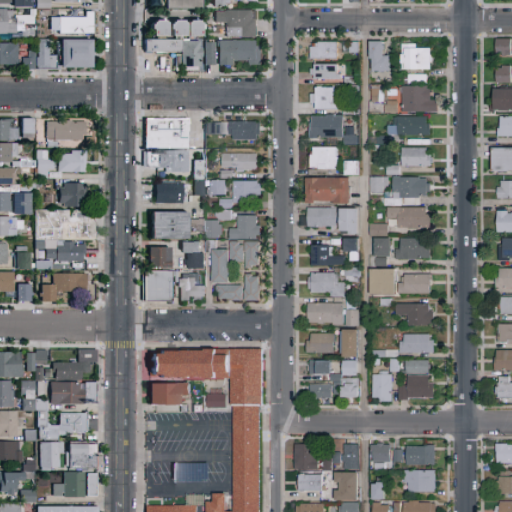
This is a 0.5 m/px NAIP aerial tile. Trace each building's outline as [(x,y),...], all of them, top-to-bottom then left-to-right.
[(203,0),(203,11),(165,10),(165,0),(203,0)] [(0,32),(15,32),(15,22),(10,22),(10,8),(0,8),(0,32)] [(255,36),(255,10),(214,11),(214,22),(224,22),(224,36),(255,36)] [(92,34),(51,34),(51,18),(58,18),(58,17),(84,17),(84,11),(92,11),(92,34)] [(197,21),(167,20),(167,36),(197,37),(197,21)] [(147,22),(148,37),(163,36),(162,21),(147,22)] [(184,38),(185,51),(148,51),(148,37),(184,38)] [(511,37),(495,38),(495,54),(511,54),(511,37)] [(47,55),(47,39),(36,38),(35,52),(24,51),(23,67),(53,68),(53,55),(47,55)] [(88,39),(57,40),(57,68),(88,67),(88,39)] [(259,62),(259,40),(216,39),(216,64),(230,65),(230,62),(259,62)] [(199,40),(180,40),(180,66),(199,66),(199,40)] [(388,70),(388,54),(383,54),(382,40),(369,40),(369,71),(388,70)] [(214,42),(203,41),(203,65),(213,65),(214,42)] [(16,43),(0,42),(0,64),(15,65),(16,43)] [(336,58),(336,43),(310,42),(309,57),(336,58)] [(429,69),(429,47),(416,47),(416,43),(400,43),(400,68),(429,69)] [(337,63),(312,63),(312,79),(337,78),(337,63)] [(495,82),(511,81),(511,65),(494,65),(495,82)] [(428,84),(400,85),(401,111),(436,110),(436,99),(429,99),(428,84)] [(315,109),(334,109),(334,86),(311,87),(312,102),(314,102),(315,109)] [(511,87),(492,87),(492,108),(511,108),(511,87)] [(397,112),(396,100),(386,100),(386,91),(372,91),(372,96),(384,96),(384,112),(397,112)] [(342,114),(309,115),(309,137),(342,137),(342,114)] [(511,135),(511,115),(498,115),(498,135),(511,135)] [(30,137),(31,117),(18,116),(18,136),(30,137)] [(428,116),(395,116),(395,135),(428,136),(428,116)] [(0,138),(16,138),(15,126),(9,126),(9,118),(0,118),(0,138)] [(191,150),(148,151),(148,148),(148,119),(191,118),(191,147),(191,150)] [(83,139),(83,119),(44,119),(44,138),(83,139)] [(232,134),(232,138),(258,139),(258,122),(204,120),(204,133),(232,134)] [(354,126),(343,126),(344,144),(355,144),(354,126)] [(0,160),(14,161),(14,142),(0,141),(0,160)] [(310,168),(336,168),(336,146),(310,146),(310,168)] [(511,146),(492,146),(492,170),(511,170),(511,146)] [(428,147),(400,147),(400,165),(428,165),(428,147)] [(84,148),(69,149),(69,153),(57,153),(57,171),(84,171),(84,148)] [(191,173),(173,174),(173,152),(191,152),(191,173)] [(256,152),(221,153),(221,166),(235,166),(235,170),(256,169),(256,152)] [(0,183),(15,184),(15,167),(0,166),(0,183)] [(348,177),(304,176),(304,201),(348,202),(348,177)] [(369,192),(385,192),(385,176),(369,176),(369,192)] [(400,196),(428,196),(428,176),(391,176),(391,199),(390,199),(390,204),(400,204),(400,196)] [(224,194),(223,179),(208,179),(208,194),(224,194)] [(497,197),(511,196),(511,179),(497,180),(497,197)] [(183,181),(152,180),(152,201),(183,202),(183,181)] [(259,180),(232,180),(231,204),(258,204),(259,180)] [(57,204),(84,204),(83,182),(57,183),(57,204)] [(0,209),(9,210),(9,191),(0,191),(0,209)] [(29,213),(29,192),(11,191),(10,213),(29,213)] [(231,198),(217,198),(217,209),(231,209),(231,198)] [(428,206),(386,207),(387,227),(428,227),(428,206)] [(306,226),(334,226),(335,207),(306,207),(306,226)] [(356,207),(338,207),(338,231),(356,232),(356,207)] [(52,218),(73,218),(72,211),(87,211),(98,211),(98,242),(88,242),(47,241),(47,250),(37,250),(37,242),(31,242),(30,236),(38,236),(37,210),(37,209),(40,210),(51,210),(52,218)] [(185,210),(149,209),(149,236),(184,237),(185,210)] [(229,220),(229,210),(215,211),(215,220),(229,220)] [(496,232),(511,231),(511,210),(495,211),(496,232)] [(255,215),(236,214),(235,228),(228,228),(227,238),(257,239),(258,223),(255,223),(255,215)] [(0,216),(0,234),(15,235),(15,228),(22,228),(22,217),(0,216)] [(219,220),(204,220),(204,237),(219,237),(219,220)] [(386,236),(387,224),(368,223),(368,235),(386,236)] [(342,250),(357,251),(357,237),(343,237),(342,250)] [(389,256),(390,237),(373,237),(373,255),(389,256)] [(430,258),(430,237),(399,237),(399,248),(394,248),(394,258),(430,258)] [(511,237),(499,237),(499,258),(511,258),(511,237)] [(82,241),(56,240),(55,248),(44,248),(44,258),(70,259),(70,266),(82,266),(82,241)] [(243,266),(258,265),(257,240),(243,241),(243,266)] [(242,242),(228,242),(229,261),(242,261),(242,242)] [(168,266),(168,245),(146,245),(147,266),(168,266)] [(309,264),(344,265),(344,255),(332,255),(332,245),(310,245),(309,264)] [(209,282),(226,282),(227,249),(210,248),(209,282)] [(13,268),(28,267),(28,251),(13,252),(13,268)] [(184,267),(202,268),(202,252),(184,252),(184,267)] [(394,267),(368,268),(368,294),(395,293),(394,267)] [(511,267),(496,267),(496,287),(511,287),(511,267)] [(12,271),(0,270),(0,290),(12,291),(12,271)] [(176,271),(176,303),(149,302),(147,302),(148,270),(176,271)] [(84,272),(51,272),(51,282),(38,282),(38,300),(53,300),(53,290),(85,290),(85,298),(93,299),(93,287),(84,286),(84,272)] [(343,296),(343,281),(336,281),(336,272),(308,272),(308,292),(329,292),(329,296),(343,296)] [(429,273),(403,273),(403,282),(397,282),(397,293),(429,292),(429,273)] [(258,300),(257,274),(242,274),(243,300),(258,300)] [(28,299),(28,282),(14,282),(14,299),(28,299)] [(241,284),(216,284),(215,299),(240,299),(241,284)] [(511,296),(499,296),(499,314),(511,313),(511,296)] [(342,323),(342,302),(306,302),(306,322),(342,323)] [(431,302),(394,303),(395,314),(406,314),(407,324),(431,324),(431,302)] [(358,308),(344,308),(344,325),(358,325),(358,308)] [(497,341),(511,341),(511,323),(497,323),(497,341)] [(357,328),(340,328),(340,356),(356,356),(357,328)] [(333,352),(333,333),(307,332),(307,352),(333,352)] [(431,333),(400,333),(400,353),(431,352),(431,333)] [(45,348),(34,349),(34,361),(46,360),(45,348)] [(511,368),(511,349),(493,350),(493,369),(511,368)] [(0,350),(22,351),(22,377),(0,377),(0,350)] [(268,350),(268,390),(268,406),(264,406),(264,451),(264,511),(212,511),(213,502),(218,502),(219,494),(235,494),(235,452),(236,391),(236,380),(210,380),(166,380),(166,375),(157,374),(157,352),(210,351),(224,350),(224,355),(236,355),(236,350),(268,350)] [(33,352),(24,351),(24,369),(33,369),(33,352)] [(329,359),(309,360),(309,373),(330,373),(329,359)] [(355,375),(355,360),(341,359),(341,374),(355,375)] [(405,360),(405,373),(428,372),(428,359),(405,360)] [(84,381),(58,381),(55,373),(54,364),(88,363),(84,381)] [(332,394),(340,394),(339,373),(331,374),(332,394)] [(391,373),(371,373),(372,399),(391,399),(391,373)] [(431,398),(431,374),(406,374),(407,385),(398,385),(398,398),(431,398)] [(511,397),(511,382),(508,382),(508,376),(497,376),(497,397),(511,397)] [(341,385),(340,385),(339,396),(357,397),(358,378),(341,377),(341,385)] [(0,405),(13,405),(13,388),(9,388),(9,379),(0,378),(0,405)] [(188,380),(146,381),(147,403),(179,403),(179,395),(188,395),(188,380)] [(99,392),(99,403),(89,402),(88,402),(88,406),(53,406),(53,392),(52,383),(89,382),(99,382),(99,392)] [(331,383),(309,384),(310,397),(322,397),(322,398),(331,398),(331,383)] [(229,396),(229,409),(210,409),(209,409),(210,398),(210,396),(229,396)] [(15,411),(0,410),(0,434),(15,434),(15,411)] [(63,429),(63,441),(39,440),(39,412),(50,411),(50,430),(63,429)] [(63,429),(61,413),(88,414),(88,435),(69,436),(70,429),(63,429)] [(20,440),(0,440),(0,459),(19,459),(20,440)] [(61,455),(61,468),(43,468),(42,453),(42,443),(66,443),(66,453),(66,455),(61,455)] [(100,453),(100,471),(89,471),(71,470),(71,453),(71,443),(89,443),(90,443),(90,453),(100,453)] [(388,443),(370,444),(371,461),(389,460),(388,443)] [(317,469),(317,444),(294,444),(293,469),(317,469)] [(359,444),(342,444),(342,468),(358,468),(359,444)] [(404,445),(405,464),(434,464),(433,445),(404,445)] [(511,464),(499,464),(498,452),(497,452),(497,445),(509,445),(509,446),(511,446),(511,464)] [(401,448),(392,448),(392,461),(401,461),(401,448)] [(331,470),(331,464),(339,464),(339,452),(323,451),(322,470),(331,470)] [(384,469),(384,462),(372,461),(372,469),(384,469)] [(207,462),(170,462),(170,481),(207,481),(207,462)] [(434,491),(434,469),(404,470),(405,491),(434,491)] [(23,470),(0,470),(0,489),(13,489),(13,480),(23,479),(23,470)] [(336,471),(335,489),(333,489),(333,499),(356,499),(356,471),(336,471)] [(87,498),(54,499),(54,485),(66,485),(66,473),(86,472),(87,498)] [(93,472),(83,472),(84,494),(94,494),(93,472)] [(511,495),(497,495),(497,482),(500,482),(500,478),(502,478),(502,473),(511,473),(511,495)] [(90,497),(88,497),(89,475),(99,474),(99,497),(90,497)] [(321,474),(298,474),(298,490),(321,490),(321,474)] [(370,482),(370,499),(382,499),(383,482),(370,482)] [(18,500),(30,500),(30,489),(18,489),(18,500)] [(337,511),(356,511),(356,502),(338,501),(337,511)] [(434,511),(435,501),(402,501),(402,511),(434,511)] [(18,511),(19,503),(0,502),(0,511),(18,511)] [(294,503),(294,511),(323,511),(323,503),(294,503)] [(370,511),(387,511),(388,504),(371,503),(370,511)] [(501,504),(511,503),(511,511),(496,511),(498,508),(501,508),(501,504)]
